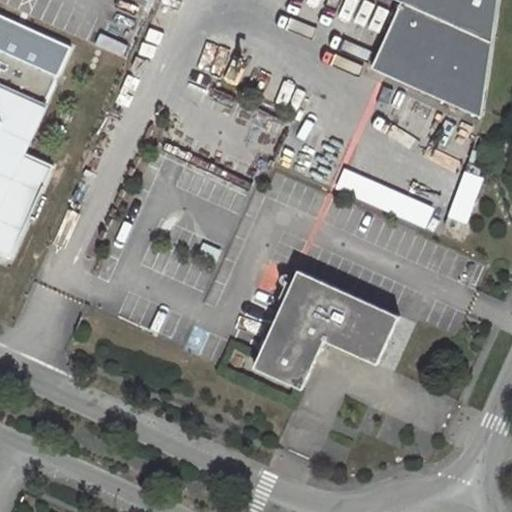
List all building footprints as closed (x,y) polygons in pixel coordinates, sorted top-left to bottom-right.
[(500,0),(387,0),(401,6),(372,73),(483,122),(500,0)] [(0,251),(14,258),(57,165),(27,151),(62,76),(0,47),(0,251)] [(468,222),(483,179),(468,174),(453,217),(468,222)] [(428,227),(437,207),(372,179),(368,188),(386,196),(381,207),(428,227)] [(300,275),(256,372),(304,394),(328,342),(380,366),(401,320),(300,275)]
